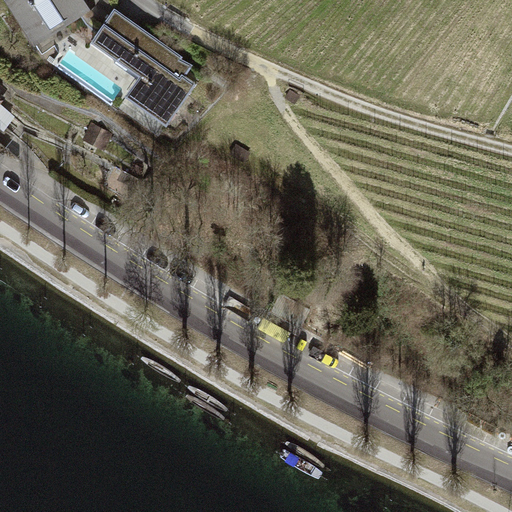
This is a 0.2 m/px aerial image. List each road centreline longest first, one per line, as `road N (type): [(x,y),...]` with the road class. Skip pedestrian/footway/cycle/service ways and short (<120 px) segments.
road 1 (secondary): [(0,179),(268,349),(511,474)]
road 2 (residential): [(143,0),(256,62),(511,147)]
road 3 (track): [(511,334),(451,293),(293,120),(256,62)]
